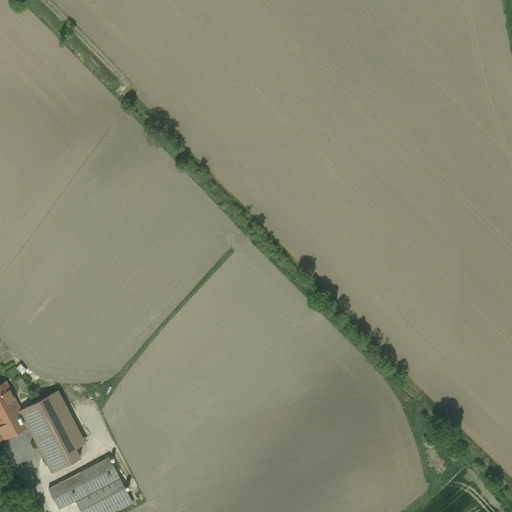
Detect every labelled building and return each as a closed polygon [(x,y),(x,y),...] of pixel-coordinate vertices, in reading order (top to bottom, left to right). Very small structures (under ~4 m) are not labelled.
[(0,430),(4,438),(28,425),(20,410),(6,382),(0,384),(0,430)] [(20,410),(28,425),(66,406),(58,390),(20,410)] [(66,406),(28,425),(52,471),(80,457),(75,447),(84,443),(66,406)] [(0,475),(9,471),(0,455),(0,454),(0,475)] [(109,457),(48,488),(58,508),(75,499),(119,477),(109,457)] [(83,511),(126,490),(119,477),(75,499),(81,511),(83,511)] [(126,490),(83,511),(113,511),(132,502),(126,490)]
